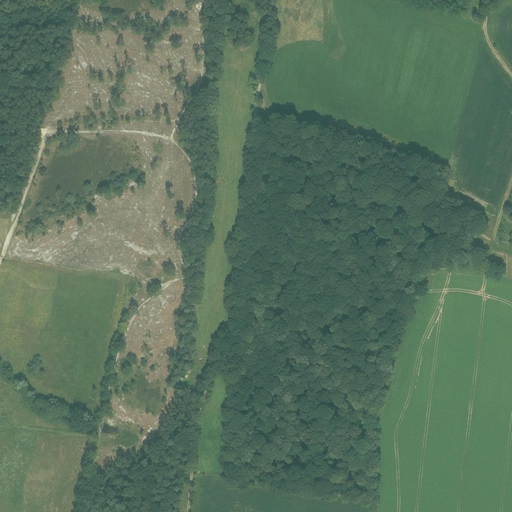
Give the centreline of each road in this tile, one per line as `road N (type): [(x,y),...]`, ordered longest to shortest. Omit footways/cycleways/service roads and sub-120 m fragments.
road 1 (unclassified): [(271,0),(235,310),(190,457),(187,511)]
road 2 (track): [(0,131),(45,135),(0,261)]
